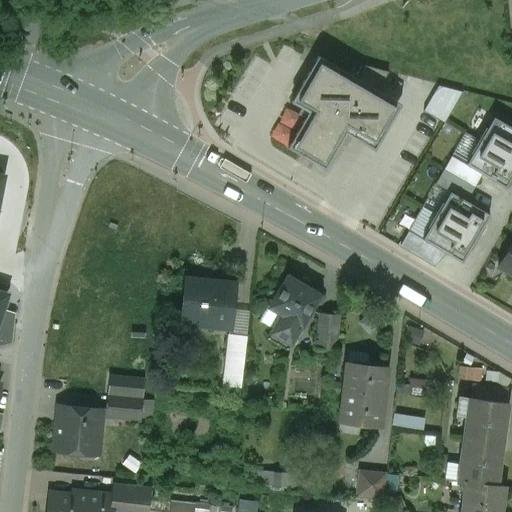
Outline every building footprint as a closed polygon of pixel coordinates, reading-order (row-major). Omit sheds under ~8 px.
[(401,105),(317,56),(291,102),(308,111),(287,148),(326,170),(346,134),(375,150),(401,105)] [(426,110),(446,120),(460,93),(440,83),(426,110)] [(473,153),(466,165),(506,188),(511,177),(511,128),(494,117),(487,129),(473,153)] [(473,153),(487,129),(486,128),(471,152),(473,153)] [(436,183),(446,189),(454,176),(443,170),(436,183)] [(450,192),(467,201),(475,188),(454,176),(446,189),(450,192)] [(476,239),(478,240),(482,234),(480,233),(490,215),(467,201),(450,192),(443,203),(436,215),(476,239)] [(436,215),(443,203),(442,202),(434,215),(427,227),(429,228),(436,215)] [(476,239),(436,215),(429,228),(422,240),(462,263),(472,245),(475,246),(478,240),(476,239)] [(511,240),(497,266),(511,274),(511,240)] [(318,295),(287,277),(270,307),(282,314),(301,325),(318,295)] [(235,284),(185,279),(180,321),(182,322),(182,317),(229,322),(228,327),(230,327),(235,284)] [(270,307),(268,305),(259,321),(273,329),(282,314),(270,307)] [(249,332),(251,309),(236,308),(235,331),(249,332)] [(15,313),(2,309),(0,315),(0,345),(1,345),(12,342),(15,313)] [(301,325),(282,314),(273,329),(267,338),(286,350),(301,325)] [(339,316),(319,314),(315,348),(335,350),(339,316)] [(246,336),(229,334),(225,373),(242,375),(246,336)] [(365,353),(348,351),(346,365),(367,367),(368,356),(365,353)] [(346,365),(339,421),(379,425),(386,370),(367,367),(346,365)] [(141,380),(109,377),(107,397),(139,400),(141,380)] [(412,378),(410,392),(427,394),(428,379),(412,378)] [(495,390),(471,386),(470,398),(493,401),(495,390)] [(139,400),(107,397),(106,415),(138,418),(139,400)] [(493,401),(470,398),(469,400),(471,400),(469,416),(467,416),(461,464),(462,464),(460,481),(458,481),(458,482),(468,484),(466,499),(464,499),(462,511),(498,511),(502,486),(495,485),(506,403),(493,401)] [(100,411),(70,407),(69,415),(58,414),(54,450),(96,454),(100,411)] [(397,412),(394,423),(424,429),(426,417),(397,412)] [(386,473),(357,470),(354,498),(382,501),(386,473)] [(282,474),(271,473),(270,487),(281,488),(282,474)] [(146,511),(149,487),(113,483),(112,497),(111,509),(112,509),(140,511),(146,511)] [(72,497),(49,494),(47,511),(111,511),(112,509),(111,509),(112,497),(91,495),(90,496),(72,494),(72,497)] [(181,511),(194,511),(195,501),(169,499),(169,511),(181,511)] [(241,499),(240,511),(258,511),(259,500),(241,499)] [(195,511),(209,511),(212,503),(197,501),(195,511)]
